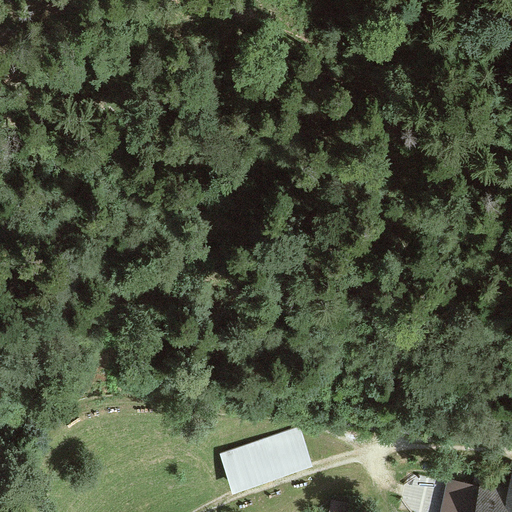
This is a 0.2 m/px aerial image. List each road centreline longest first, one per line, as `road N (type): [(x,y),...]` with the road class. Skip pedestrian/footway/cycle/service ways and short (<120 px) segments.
road 1 (track): [(2,511),(13,477),(43,436),(71,412),(98,404),(176,403),(302,421),(378,452)]
road 2 (track): [(511,450),(416,447),(354,455),(209,511)]
